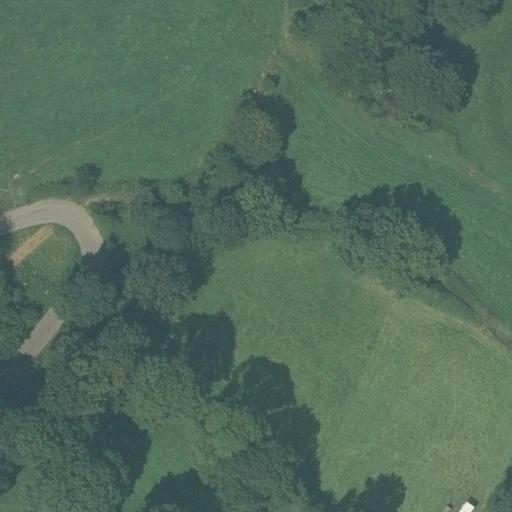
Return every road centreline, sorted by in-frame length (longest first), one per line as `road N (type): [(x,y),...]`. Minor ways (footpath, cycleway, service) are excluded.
road 1 (track): [(64,212),(203,218),(388,255),(511,350)]
road 2 (unclassified): [(0,225),(64,212),(92,247),(79,291),(0,383)]
